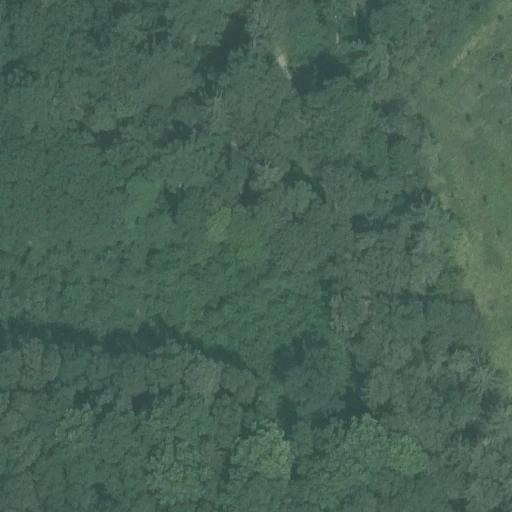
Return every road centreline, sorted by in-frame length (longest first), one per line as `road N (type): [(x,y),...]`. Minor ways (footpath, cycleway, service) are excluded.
road 1 (track): [(258,0),(431,511)]
road 2 (track): [(510,0),(439,79),(388,117),(312,155)]
